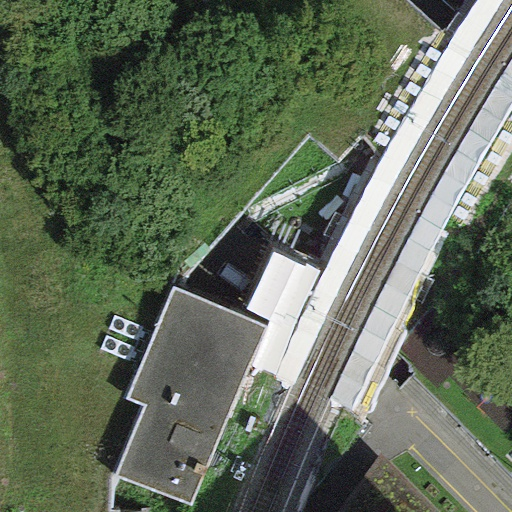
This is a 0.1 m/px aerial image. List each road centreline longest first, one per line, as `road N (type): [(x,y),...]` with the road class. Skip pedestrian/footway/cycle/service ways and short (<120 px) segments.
road 1 (motorway): [(63,0),(284,178),(511,382)]
road 2 (motorway): [(58,511),(44,306),(0,60)]
road 3 (motorway): [(511,245),(358,69),(311,0)]
road 4 (motorway): [(511,145),(339,0)]
